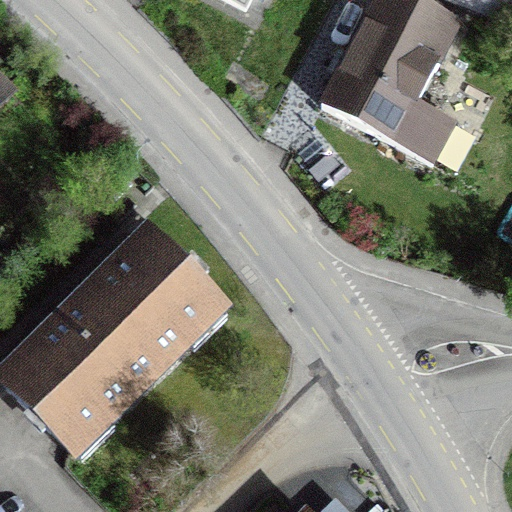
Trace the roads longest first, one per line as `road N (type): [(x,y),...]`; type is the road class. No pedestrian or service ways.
road 1 (residential): [(68,0),(125,47),(379,383)]
road 2 (residential): [(206,511),(262,455),(379,383)]
road 3 (residential): [(379,383),(450,511)]
road 4 (residential): [(379,383),(511,349)]
